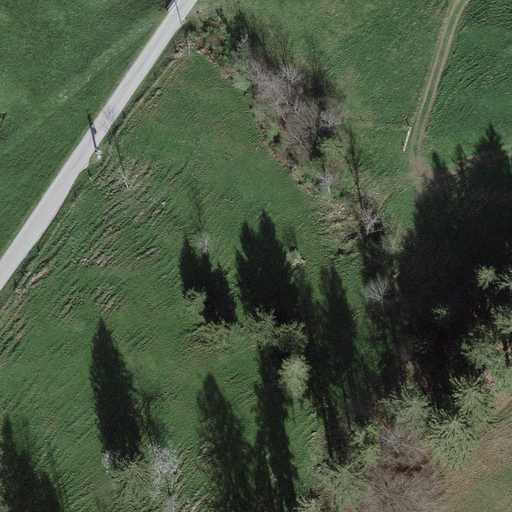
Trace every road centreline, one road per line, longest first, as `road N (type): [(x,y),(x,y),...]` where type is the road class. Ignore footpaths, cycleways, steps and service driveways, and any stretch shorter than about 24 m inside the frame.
road 1 (unclassified): [(0,276),(188,0)]
road 2 (track): [(511,147),(479,137),(428,152),(415,141),(462,0)]
road 3 (track): [(395,511),(511,393)]
